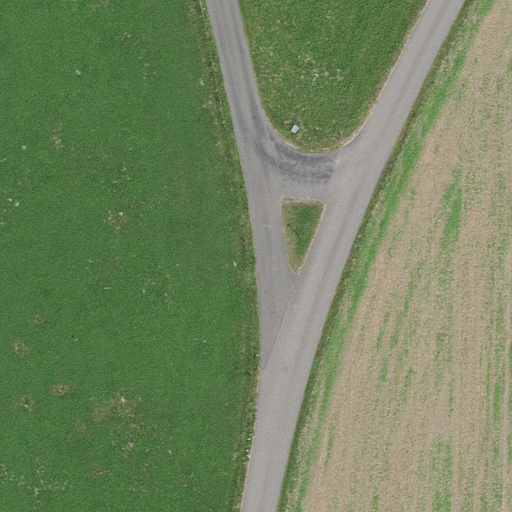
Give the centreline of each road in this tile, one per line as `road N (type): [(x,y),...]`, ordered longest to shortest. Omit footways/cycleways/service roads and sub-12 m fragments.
road 1 (residential): [(463,0),(284,339)]
road 2 (track): [(284,339),(214,0)]
road 3 (unclassified): [(259,511),(284,339)]
